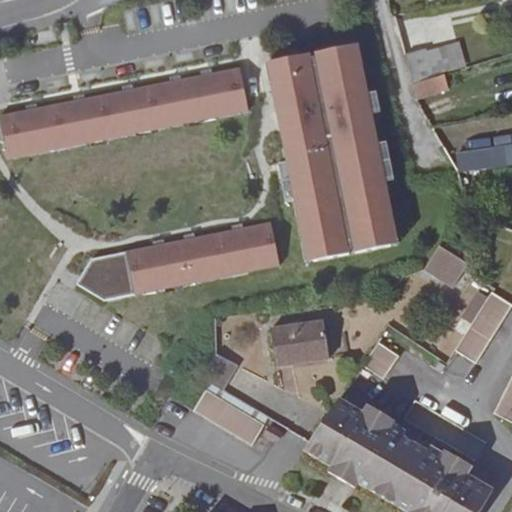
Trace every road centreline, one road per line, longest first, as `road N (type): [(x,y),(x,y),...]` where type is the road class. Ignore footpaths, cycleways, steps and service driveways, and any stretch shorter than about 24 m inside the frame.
road 1 (residential): [(0,360),(124,438),(146,470)]
road 2 (residential): [(275,511),(182,466),(146,470)]
